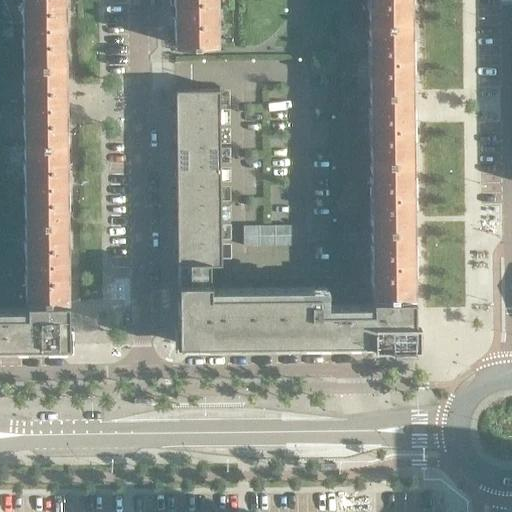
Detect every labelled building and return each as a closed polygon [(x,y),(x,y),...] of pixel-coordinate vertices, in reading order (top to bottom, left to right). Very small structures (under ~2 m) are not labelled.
[(64,62),(63,0),(21,0),(22,63),(64,62)] [(216,43),(216,9),(215,0),(169,0),(170,25),(174,25),(174,44),(216,43)] [(367,0),(368,23),(410,22),(409,0),(367,0)] [(414,61),(414,56),(410,56),(410,22),(368,23),(369,91),(410,91),(410,61),(414,61)] [(65,141),(64,62),(22,63),(23,141),(65,141)] [(219,107),(218,88),(175,88),(175,107),(175,108),(219,107)] [(415,129),(415,124),(411,124),(410,91),(369,91),(369,159),(411,159),(411,129),(415,129)] [(219,127),(219,107),(175,108),(175,127),(219,127)] [(219,146),(219,127),(175,127),(175,147),(219,146)] [(66,220),(65,141),(23,141),(24,221),(66,220)] [(219,166),(219,146),(175,147),(175,166),(219,166)] [(411,159),(369,159),(370,227),(412,227),(412,198),(415,198),(415,193),(412,193),(411,159)] [(219,185),(219,166),(175,166),(176,185),(219,185)] [(220,204),(219,185),(176,185),(176,205),(220,204)] [(220,224),(220,204),(176,205),(176,224),(220,224)] [(67,299),(66,220),(24,221),(25,299),(67,299)] [(220,243),(220,224),(176,224),(176,238),(176,244),(220,243)] [(242,225),(243,245),(290,244),(290,224),(242,225)] [(416,266),(416,261),(412,261),(412,227),(370,227),(371,297),(413,296),(412,266),(416,266)] [(220,263),(220,243),(176,244),(177,263),(209,263),(220,263)] [(177,263),(177,283),(208,282),(209,282),(209,263),(177,263)] [(413,320),(413,308),(413,303),(412,303),(412,298),(413,298),(413,297),(412,297),(412,296),(371,297),(371,298),(371,301),(372,309),(319,309),(319,292),(208,293),(208,282),(177,283),(177,323),(173,323),(173,347),(207,346),(415,344),(415,320),(413,320)] [(66,300),(35,300),(25,300),(25,301),(25,302),(25,312),(4,313),(0,312),(0,348),(71,348),(71,324),(67,324),(67,306),(66,306),(66,302),(67,302),(67,300),(66,300)]
